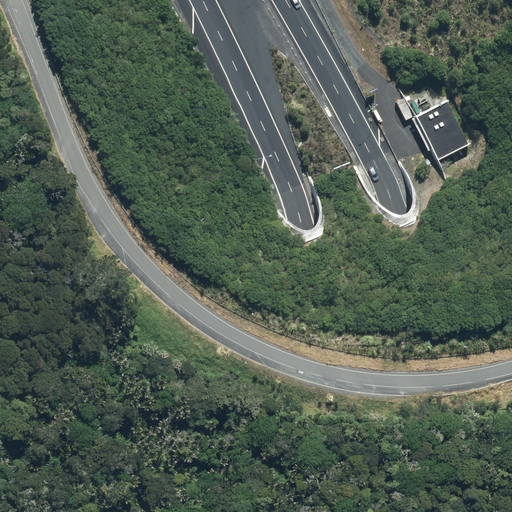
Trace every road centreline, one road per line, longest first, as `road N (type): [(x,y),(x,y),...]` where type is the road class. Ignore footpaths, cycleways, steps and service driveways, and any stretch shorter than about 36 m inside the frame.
road 1 (motorway): [(423,511),(351,315),(202,0)]
road 2 (motorway): [(282,0),(409,215),(511,461)]
